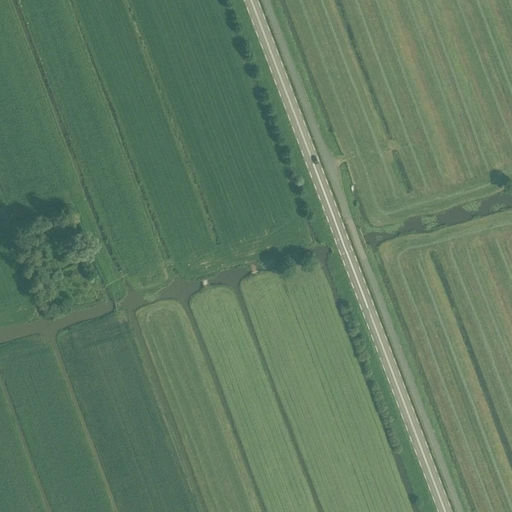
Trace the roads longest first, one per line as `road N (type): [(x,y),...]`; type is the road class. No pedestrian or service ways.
road 1 (primary): [(444,511),(250,0)]
road 2 (unclassified): [(459,511),(266,0)]
